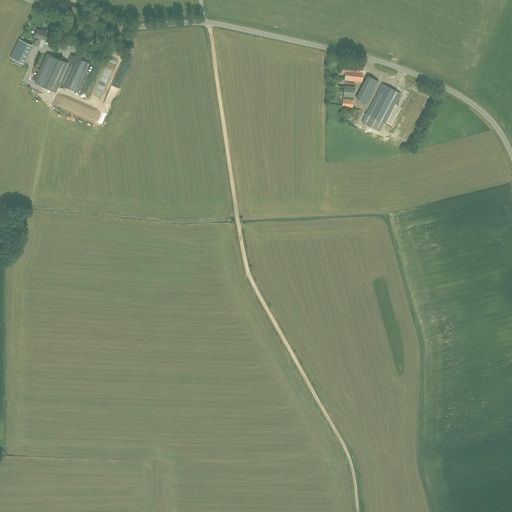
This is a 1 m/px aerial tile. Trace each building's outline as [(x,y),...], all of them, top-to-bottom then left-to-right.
[(34,45),(39,47),(40,42),(41,38),(45,40),(47,31),(41,30),(37,29),(36,32),(35,32),(34,32),(33,33),(33,35),(34,35),(35,36),(35,37),(36,37),(35,40),(34,45)] [(19,39),(11,58),(24,64),(32,45),(19,39)] [(34,82),(56,92),(60,84),(78,92),(91,64),(71,55),(68,63),(47,54),(40,69),(34,82)] [(345,73),(345,80),(353,81),(362,82),(364,63),(343,61),(342,73),(345,73)] [(368,76),(356,98),(366,104),(378,81),(368,76)] [(379,132),(384,124),(400,93),(382,84),(366,114),(362,122),(379,132)] [(343,96),(353,97),(354,86),(344,85),(343,96)] [(343,99),(342,107),(352,108),(353,100),(343,99)]
